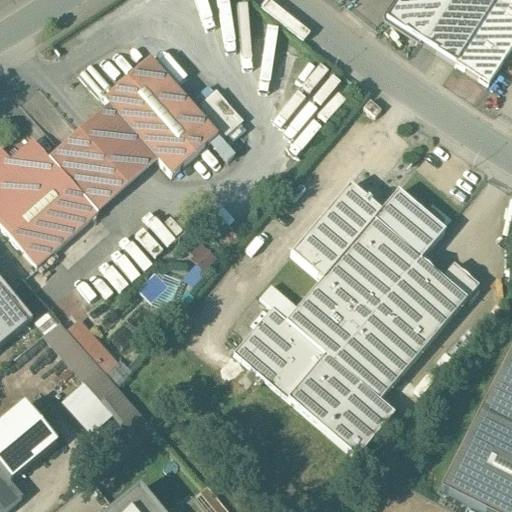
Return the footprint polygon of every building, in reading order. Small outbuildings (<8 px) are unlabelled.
[(496,0),(396,0),(383,22),(453,67),(496,0)] [(511,50),(511,0),(496,0),(453,67),(487,90),(511,50)] [(214,139),(146,62),(101,104),(168,181),(214,139)] [(380,114),(369,104),(362,111),(374,121),(380,114)] [(77,135),(47,163),(69,187),(100,160),(77,135)] [(0,193),(42,156),(29,142),(6,163),(0,156),(0,193)] [(47,163),(42,156),(0,193),(0,232),(35,271),(95,217),(69,187),(47,163)] [(375,214),(348,188),(289,258),(320,284),(296,311),(268,287),(259,301),(270,311),(231,356),(354,462),(393,418),(376,406),(464,303),(438,281),(418,265),(444,235),(395,193),(375,214)] [(451,267),(438,281),(464,303),(476,289),(451,267)] [(0,285),(0,335),(24,316),(0,285)] [(113,366),(88,338),(77,350),(100,377),(113,366)] [(511,511),(511,343),(436,494),(473,511),(511,511)] [(0,426),(0,477),(8,487),(55,447),(21,408),(0,426)] [(0,477),(0,511),(8,511),(21,502),(8,487),(0,477)] [(152,511),(137,494),(114,511),(152,511)] [(180,511),(199,511),(192,503),(180,511)]
